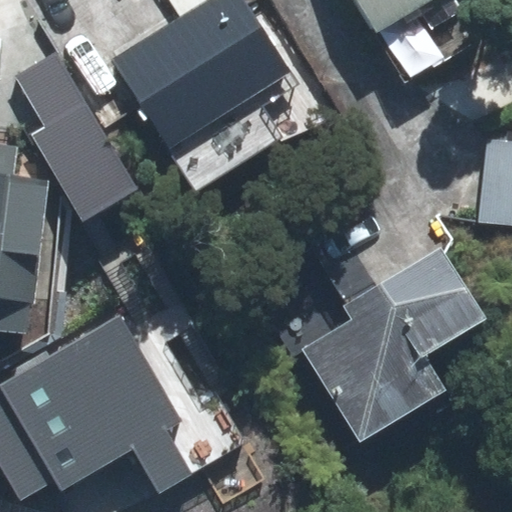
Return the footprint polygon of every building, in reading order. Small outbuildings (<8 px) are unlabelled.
[(232,0),(216,0),(109,67),(167,160),(286,85),(232,0)] [(343,0),(372,46),(447,0),(343,0)] [(476,233),(511,238),(511,151),(488,149),(476,233)] [(16,154),(0,151),(0,344),(24,348),(44,188),(12,184),(16,154)] [(348,330),(299,359),(355,454),(439,406),(419,371),(482,335),(437,258),(339,315),(348,330)]
